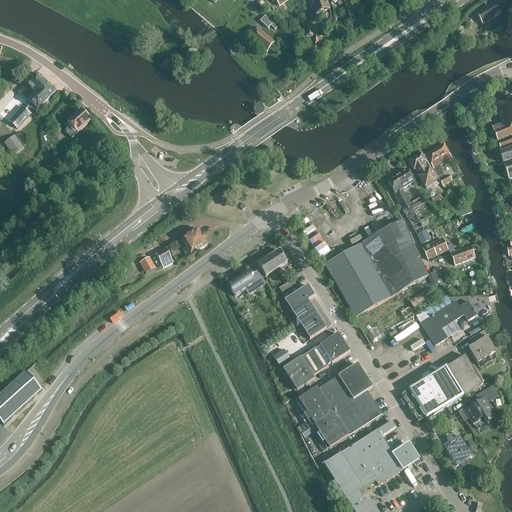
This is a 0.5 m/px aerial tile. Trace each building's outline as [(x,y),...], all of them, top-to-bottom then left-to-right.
[(330,9),(326,0),(308,0),(314,15),(330,9)] [(343,0),(352,24),(357,22),(353,11),(354,10),(349,0),(328,0),(330,2),(332,1),(332,3),(335,4),(337,3),(338,0),(343,0)] [(511,0),(492,0),(484,4),(486,8),(476,14),(483,26),(511,9),(511,0)] [(268,29),(274,23),(266,16),(260,22),(268,29)] [(451,51),(468,41),(463,33),(468,26),(463,19),(445,39),(445,40),(451,51)] [(256,29),(254,27),(251,30),(254,32),(248,38),(267,54),(275,44),(256,28),(256,29)] [(26,109),(11,123),(21,132),(56,90),(38,74),(20,94),(34,105),(28,111),(26,109)] [(498,142),(511,136),(511,99),(494,106),(501,124),(492,128),(498,142)] [(259,106),(258,106),(257,106),(257,107),(256,107),(256,108),(255,109),(255,110),(255,111),(255,112),(256,113),(257,114),(258,114),(259,114),(260,114),(261,114),(262,113),(263,112),(263,111),(263,110),(263,109),(263,108),(262,107),(261,107),(261,106),(260,106),(259,106)] [(77,134),(91,121),(80,110),(67,123),(77,134)] [(14,157),(29,146),(20,133),(15,137),(5,144),(14,157)] [(501,152),(511,147),(511,137),(498,143),(501,152)] [(435,150),(426,155),(438,177),(437,178),(439,181),(443,188),(452,182),(449,176),(446,178),(444,174),(440,167),(443,165),(452,160),(449,154),(444,146),(444,145),(435,150)] [(503,165),(511,161),(511,148),(499,153),(503,165)] [(439,181),(437,178),(432,169),(429,171),(425,165),(428,163),(422,154),(408,162),(414,171),(415,170),(420,177),(418,178),(426,190),(436,183),(439,181)] [(395,195),(403,190),(415,182),(407,170),(387,182),(395,194),(395,195)] [(395,195),(395,194),(394,195),(417,234),(437,223),(423,197),(410,204),(404,192),(405,192),(403,190),(395,195)] [(450,215),(467,206),(465,203),(466,203),(460,192),(449,198),(443,201),(450,215)] [(440,196),(432,200),(435,205),(443,200),(440,196)] [(460,210),(461,216),(472,213),(471,207),(460,210)] [(471,215),(463,218),(465,224),(473,221),(471,215)] [(428,277),(427,276),(403,222),(325,267),(356,319),(428,277)] [(191,255),(207,245),(198,230),(182,240),(186,248),(183,249),(187,256),(190,255),(191,255)] [(422,245),(431,241),(426,232),(417,236),(422,245)] [(446,247),(443,240),(423,249),(429,261),(448,251),(450,255),(455,251),(452,245),(446,247)] [(473,252),(480,250),(478,244),(471,247),(450,254),(455,266),(475,259),(473,252)] [(164,269),(173,263),(166,249),(156,255),(164,269)] [(269,258),(277,270),(287,263),(280,251),(269,258)] [(146,275),(156,270),(149,258),(140,264),(146,275)] [(277,270),(269,258),(258,265),(266,277),(277,270)] [(119,273),(123,277),(130,269),(127,267),(119,273)] [(442,278),(439,269),(433,272),(441,290),(451,285),(447,276),(442,278)] [(253,275),(250,271),(229,284),(233,289),(230,290),(235,297),(246,291),(249,296),(266,285),(258,272),(253,275)] [(433,274),(427,276),(428,277),(435,292),(440,289),(433,274)] [(283,295),(297,286),(293,281),(279,289),(283,295)] [(297,286),(283,295),(287,301),(300,292),(297,286)] [(287,301),(285,302),(303,331),(310,341),(327,330),(309,302),(315,298),(308,287),(300,292),(287,301)] [(416,314),(435,303),(428,290),(408,301),(416,314)] [(448,319),(452,324),(464,317),(468,323),(477,317),(475,313),(474,311),(473,311),(472,308),(468,302),(459,308),(456,303),(438,314),(444,322),(448,319)] [(444,322),(438,314),(430,319),(426,311),(416,317),(416,318),(435,348),(448,340),(442,331),(452,324),(448,319),(444,322)] [(488,357),(496,353),(487,338),(490,337),(486,330),(469,341),(473,347),(468,350),(481,370),(492,363),(488,357)] [(350,354),(339,335),(320,347),(321,348),(317,350),(317,349),(301,359),(283,371),(297,393),(315,381),(313,378),(329,368),(328,367),(331,365),(332,365),(350,354)] [(481,383),(483,382),(474,366),(472,367),(466,357),(447,369),(464,397),(483,385),(481,383)] [(358,365),(318,391),(333,414),(367,392),(373,388),(358,365)] [(34,368),(27,371),(31,379),(37,376),(34,368)] [(427,420),(463,397),(446,369),(409,391),(427,420)] [(26,373),(0,396),(0,421),(4,426),(42,391),(26,373)] [(496,420),(487,405),(499,398),(492,388),(475,397),(479,403),(476,405),(477,407),(474,409),(473,407),(466,411),(465,409),(459,413),(464,423),(470,419),(474,425),(481,420),(484,418),(488,424),(496,420)] [(309,430),(315,427),(333,414),(318,391),(317,389),(298,401),(310,420),(305,424),(309,430)] [(367,392),(333,414),(315,427),(330,450),(382,416),(367,392)] [(292,412),(298,408),(295,403),(289,407),(292,412)] [(393,456),(385,443),(381,438),(396,429),(392,423),(341,455),(324,466),(347,501),(353,511),(377,511),(370,501),(366,504),(359,493),(376,483),(378,487),(413,465),(414,467),(417,468),(419,466),(420,464),(419,462),(419,461),(409,445),(393,456)] [(397,445),(403,441),(399,434),(393,438),(397,445)] [(453,441),(451,438),(450,437),(449,437),(448,437),(448,438),(447,439),(447,440),(448,441),(450,444),(444,447),(457,467),(472,457),(459,437),(453,441)] [(472,448),(477,445),(473,438),(468,442),(472,448)]
